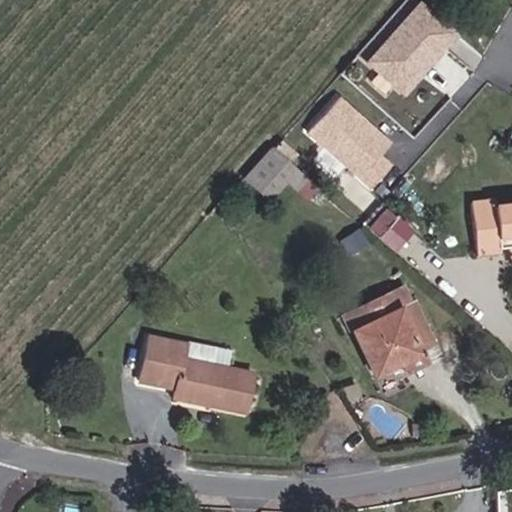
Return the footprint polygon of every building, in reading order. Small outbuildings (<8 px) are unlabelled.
[(455,37),(425,11),(379,66),(409,92),(423,76),(420,73),(434,56),(437,58),(455,37)] [(340,100),(316,128),(373,178),(398,150),(340,100)] [(312,178),(296,164),(269,193),(286,208),(312,178)] [(511,208),(501,209),(500,201),(477,203),(483,258),(508,255),(507,247),(511,246),(511,208)] [(388,204),(368,227),(397,251),(417,228),(388,204)] [(412,286),(346,315),(381,381),(447,350),(412,286)] [(220,370),(224,349),(152,332),(142,376),(182,386),(181,392),(212,398),(211,404),(249,413),(257,377),(220,370)] [(459,373),(452,360),(421,377),(425,383),(442,374),(459,373)] [(212,398),(181,392),(180,399),(211,404),(212,398)]
